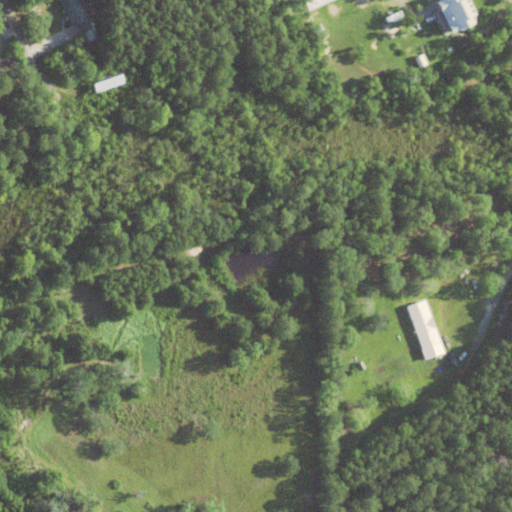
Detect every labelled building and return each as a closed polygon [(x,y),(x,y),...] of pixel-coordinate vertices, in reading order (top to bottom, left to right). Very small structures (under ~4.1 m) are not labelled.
[(24,6),(37,0),(39,5),(26,10),(24,6)] [(87,42),(77,23),(71,26),(58,0),(83,0),(91,16),(89,18),(98,37),(87,42)] [(302,0),(329,0),(306,10),(302,0)] [(436,0),(431,2),(445,35),(472,24),(461,0),(436,0)] [(392,21),(388,23),(385,18),(399,10),(402,15),(399,17),(400,19),(393,22),(392,21)] [(312,27),(320,24),(324,33),(315,36),(312,27)] [(453,38),(462,34),(466,44),(458,48),(453,38)] [(421,49),(427,46),(432,57),(426,60),(421,49)] [(87,72),(131,57),(134,66),(90,80),(87,72)] [(419,349),(420,349),(405,306),(423,300),(442,353),(423,360),(419,349)] [(0,330),(0,325),(26,313),(30,322),(2,335),(0,330)] [(143,349),(162,344),(165,355),(146,360),(143,349)] [(354,365),(360,362),(364,368),(357,371),(354,365)] [(442,365),(448,372),(445,375),(447,378),(443,381),(442,379),(440,381),(435,375),(437,373),(432,367),(436,364),(439,367),(442,365)]
